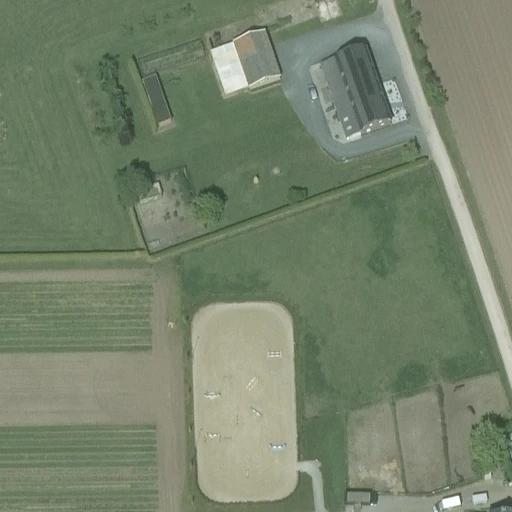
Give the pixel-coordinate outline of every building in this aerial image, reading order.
[(249,94),(280,82),(265,37),(232,48),(248,92),(249,94)] [(248,92),(232,48),(209,56),(225,100),(248,92)] [(390,127),(364,54),(320,69),(338,121),(351,117),(358,138),(390,127)] [(145,96),(158,91),(155,81),(141,85),(145,96)] [(138,207),(161,200),(157,188),(134,195),(138,207)]
